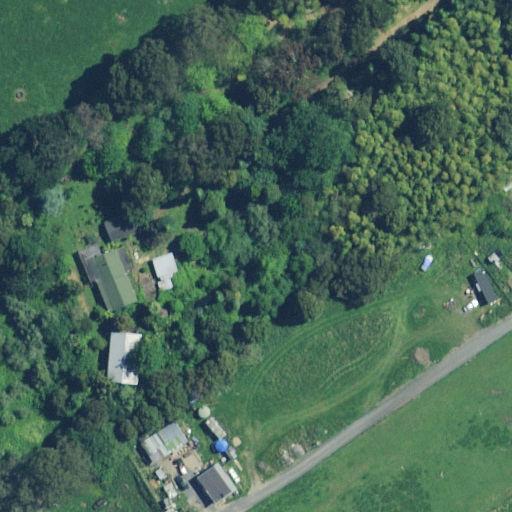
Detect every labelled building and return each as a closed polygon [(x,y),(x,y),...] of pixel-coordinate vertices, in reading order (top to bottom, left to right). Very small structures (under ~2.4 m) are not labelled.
[(138,231),(131,213),(104,223),(112,242),(138,231)] [(79,253),(83,263),(85,267),(90,265),(108,312),(136,301),(117,250),(101,256),(97,246),(79,253)] [(499,248),(486,258),(492,265),(505,255),(499,248)] [(178,275),(172,254),(153,259),(162,291),(173,288),(170,278),(178,275)] [(142,336),(111,333),(107,382),(138,385),(142,336)]
